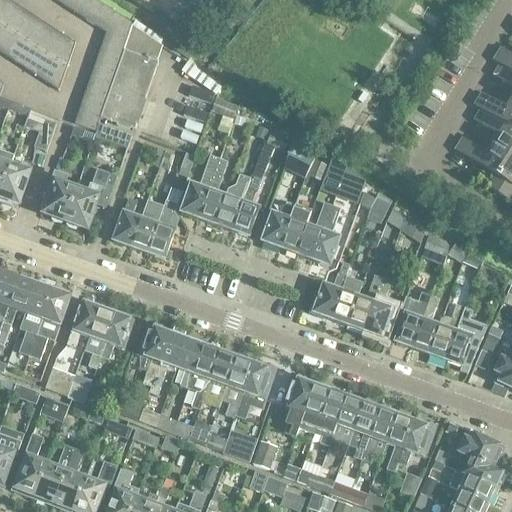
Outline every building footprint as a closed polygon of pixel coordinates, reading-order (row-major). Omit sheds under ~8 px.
[(0,0),(0,20),(11,3),(6,0),(0,0)] [(75,15),(84,0),(70,0),(65,8),(75,15)] [(86,21),(98,3),(93,0),(84,0),(75,15),(86,21)] [(0,20),(0,24),(8,30),(21,9),(11,3),(0,20)] [(96,28),(108,9),(98,3),(86,21),(96,28)] [(8,30),(18,36),(31,16),(21,9),(8,30)] [(106,35),(132,25),(108,9),(96,28),(106,35)] [(18,36),(28,43),(41,22),(31,16),(18,36)] [(28,43),(37,49),(51,29),(41,22),(28,43)] [(0,41),(8,30),(0,24),(0,41)] [(102,46),(123,53),(132,25),(106,35),(102,46)] [(100,119),(134,131),(158,63),(157,63),(163,48),(132,27),(100,119)] [(37,49),(47,55),(61,35),(51,29),(37,49)] [(18,36),(8,30),(0,41),(0,53),(5,56),(18,36)] [(47,55),(57,62),(67,68),(75,45),(61,35),(47,55)] [(28,43),(18,36),(5,56),(14,63),(28,43)] [(37,49),(28,43),(14,63),(24,69),(37,49)] [(123,53),(102,46),(98,57),(119,65),(123,53)] [(47,55),(37,49),(24,69),(34,76),(47,55)] [(511,56),(501,49),(493,61),(500,66),(500,65),(511,72),(511,56)] [(44,82),(57,62),(47,55),(34,76),(44,82)] [(119,65),(98,57),(94,69),(115,76),(119,65)] [(57,62),(44,82),(59,92),(67,68),(57,62)] [(511,95),(509,99),(511,101),(511,72),(500,65),(500,66),(493,77),(511,88),(511,95)] [(115,76),(94,69),(90,80),(111,88),(115,76)] [(111,88),(90,80),(86,92),(107,99),(111,88)] [(107,99),(86,92),(82,103),(103,110),(107,99)] [(511,101),(509,99),(504,108),(482,94),(474,106),(481,111),(481,110),(511,129),(511,101)] [(0,107),(7,111),(10,103),(0,99),(0,107)] [(238,109),(215,100),(211,113),(233,121),(238,109)] [(10,103),(7,111),(20,115),(22,108),(10,103)] [(103,110),(82,103),(78,115),(99,122),(103,110)] [(184,121),(205,126),(208,112),(187,107),(184,121)] [(490,145),(511,158),(511,129),(481,110),(481,111),(474,122),(496,136),(490,145)] [(33,149),(46,154),(56,125),(28,115),(24,129),(39,134),(33,149)] [(99,122),(78,115),(74,126),(95,133),(99,122)] [(127,150),(128,149),(132,136),(99,125),(94,139),(127,150)] [(268,133),(257,129),(253,137),(264,141),(268,133)] [(283,154),(288,142),(271,135),(266,147),(283,154)] [(463,139),(455,151),(495,177),(488,189),(507,201),(511,192),(511,158),(490,145),(485,153),(463,139)] [(152,166),(159,169),(164,153),(157,150),(152,166)] [(0,197),(11,166),(14,157),(0,152),(0,197)] [(169,172),(174,157),(164,153),(159,169),(169,172)] [(189,173),(195,158),(186,155),(180,170),(189,173)] [(198,221),(219,161),(210,157),(199,189),(191,186),(181,215),(198,221)] [(302,157),(298,164),(309,170),(313,164),(302,157)] [(219,161),(198,221),(214,227),(225,198),(217,195),(228,164),(219,161)] [(334,163),(327,175),(341,183),(349,171),(334,163)] [(11,166),(0,197),(19,205),(32,168),(21,164),(19,169),(11,166)] [(316,187),(321,189),(327,172),(313,164),(309,170),(320,176),(319,178),(316,187)] [(76,191),(64,223),(87,231),(97,206),(105,208),(115,179),(97,172),(89,195),(76,191)] [(362,191),(364,187),(347,175),(344,185),(341,184),(338,191),(337,197),(357,203),(362,190),(362,191)] [(228,190),(225,198),(214,227),(231,233),(250,180),(239,176),(235,186),(228,190)] [(64,223),(76,191),(63,186),(65,181),(56,177),(42,215),(64,223)] [(250,180),(231,233),(249,239),(259,211),(250,207),(255,194),(256,195),(261,181),(251,177),(250,180)] [(369,212),(375,201),(363,194),(359,206),(369,212)] [(294,207),(279,250),(296,256),(306,228),(298,225),(307,198),(298,196),(294,207)] [(370,214),(385,222),(393,206),(378,198),(370,214)] [(130,250),(140,221),(132,218),(137,203),(128,200),(113,243),(130,250)] [(140,221),(130,250),(148,256),(164,208),(147,202),(141,221),(140,221)] [(164,208),(148,256),(164,261),(168,262),(171,254),(167,253),(174,233),(170,231),(173,223),(171,223),(177,206),(167,202),(164,208)] [(290,218),(294,207),(286,204),(281,219),(272,215),(262,244),(279,250),(290,218)] [(306,228),(296,256),(312,262),(332,208),(324,205),(314,231),(306,228)] [(328,219),(312,262),(330,268),(340,240),(331,237),(340,211),(332,208),(328,219)] [(400,232),(408,220),(393,211),(386,223),(400,232)] [(408,220),(400,232),(412,240),(417,227),(408,220)] [(441,258),(442,255),(446,256),(451,250),(446,245),(429,238),(424,251),(441,258)] [(461,264),(467,255),(468,252),(455,245),(451,250),(446,256),(461,265),(461,264)] [(467,255),(461,264),(479,272),(483,265),(467,255)] [(331,321),(346,278),(350,267),(343,264),(339,276),(337,275),(332,290),(322,286),(312,315),(331,321)] [(481,269),(475,281),(487,287),(492,274),(481,269)] [(1,274),(0,277),(0,330),(18,280),(1,274)] [(364,333),(383,280),(374,277),(366,302),(357,299),(347,327),(364,333)] [(346,278),(331,321),(347,327),(357,299),(349,296),(354,281),(346,278)] [(18,280),(0,330),(0,346),(3,348),(16,312),(25,315),(36,286),(18,280)] [(383,280),(364,333),(381,339),(391,311),(382,308),(391,283),(383,280)] [(18,354),(21,355),(21,356),(29,359),(53,292),(36,286),(25,315),(34,318),(29,332),(26,332),(18,354)] [(60,327),(70,298),(53,292),(29,359),(28,362),(27,365),(32,367),(34,360),(40,362),(47,341),(54,343),(60,327)] [(395,328),(400,330),(395,344),(412,351),(431,298),(422,295),(418,305),(405,300),(395,328)] [(431,298),(412,351),(429,357),(439,328),(438,328),(430,325),(439,301),(431,298)] [(81,303),(66,347),(75,350),(80,335),(88,337),(97,309),(81,303)] [(446,363),(464,310),(456,307),(451,320),(445,319),(441,320),(438,328),(439,328),(429,357),(446,363)] [(83,353),(92,356),(88,368),(96,371),(101,359),(115,316),(97,309),(88,337),(88,338),(83,353)] [(464,310),(446,363),(462,368),(461,372),(468,375),(488,327),(470,321),(472,313),(464,310)] [(115,316),(101,359),(109,362),(114,347),(123,351),(132,322),(115,316)] [(138,356),(139,357),(151,361),(146,375),(142,373),(140,378),(144,379),(142,386),(149,388),(168,335),(161,332),(163,327),(149,323),(138,356)] [(499,341),(503,333),(491,328),(488,335),(499,341)] [(168,335),(149,388),(151,389),(149,394),(157,398),(168,367),(176,370),(186,341),(168,335)] [(481,352),(490,356),(492,357),(499,341),(488,335),(481,352)] [(186,341),(176,370),(184,373),(179,388),(187,390),(202,347),(186,341)] [(187,390),(196,393),(191,409),(200,412),(202,405),(201,404),(219,353),(202,347),(187,390)] [(481,352),(475,369),(483,372),(490,356),(481,352)] [(201,404),(202,405),(216,410),(219,402),(235,359),(219,353),(201,404)] [(511,390),(511,365),(507,363),(508,361),(502,358),(495,374),(498,375),(495,383),(497,384),(493,392),(505,398),(508,389),(511,390)] [(229,405),(227,412),(225,417),(233,420),(234,417),(253,365),(235,359),(219,402),(229,405)] [(264,402),(276,369),(261,364),(260,368),(253,365),(234,417),(243,420),(251,397),(264,402)] [(52,369),(45,390),(67,399),(72,382),(73,382),(75,378),(52,369)] [(281,408),(282,408),(292,411),(287,426),(283,435),(290,437),(290,438),(295,440),(299,430),(297,430),(313,387),(305,384),(306,380),(292,375),(281,408)] [(0,380),(0,389),(12,394),(15,386),(0,380)] [(86,402),(90,389),(73,382),(72,382),(67,399),(84,406),(85,402),(86,402)] [(11,397),(36,406),(40,395),(16,385),(11,397)] [(90,389),(86,402),(97,406),(102,391),(91,387),(90,389)] [(314,436),(329,393),(313,387),(297,430),(299,430),(314,436)] [(329,393),(314,436),(322,438),(319,444),(328,448),(346,399),(329,393)] [(137,422),(141,410),(128,405),(131,397),(119,394),(112,413),(137,422)] [(46,399),(39,417),(62,426),(69,408),(46,399)] [(346,399),(328,448),(337,451),(339,444),(348,447),(353,433),(363,405),(346,399)] [(76,403),(71,415),(87,421),(92,410),(76,403)] [(363,405),(348,447),(356,450),(353,459),(361,462),(379,411),(363,405)] [(102,426),(106,415),(92,409),(92,410),(87,421),(102,426)] [(141,410),(137,422),(156,429),(160,417),(141,410)] [(379,411),(361,462),(370,465),(373,457),(381,460),(386,445),(396,417),(379,411)] [(171,435),(175,422),(160,417),(156,429),(156,430),(171,435)] [(396,417),(386,445),(394,448),(386,471),(394,474),(398,466),(413,423),(396,417)] [(436,427),(422,421),(421,426),(413,423),(398,466),(406,469),(411,454),(424,459),(436,427)] [(175,422),(171,435),(189,442),(189,441),(193,429),(193,428),(175,422)] [(126,446),(132,430),(115,424),(109,440),(126,446)] [(446,434),(455,439),(460,429),(452,425),(450,424),(446,434)] [(0,486),(3,487),(14,456),(16,457),(21,444),(23,437),(0,429),(0,486)] [(193,429),(189,441),(204,447),(209,435),(193,429)] [(155,450),(159,440),(136,431),(132,441),(155,450)] [(503,449),(467,432),(463,442),(459,440),(455,451),(457,452),(456,455),(470,462),(471,460),(494,470),(494,469),(503,449)] [(26,457),(14,490),(34,498),(47,465),(35,461),(43,440),(32,435),(24,456),(26,457)] [(209,435),(204,447),(204,448),(212,451),(212,450),(221,453),(225,442),(217,438),(209,435)] [(174,455),(179,444),(179,443),(166,438),(161,449),(174,455)] [(249,465),(257,441),(246,438),(242,448),(227,443),(225,442),(221,453),(223,454),(222,455),(249,465)] [(252,466),(269,472),(277,449),(260,443),(252,466)] [(66,448),(60,462),(58,469),(47,465),(34,498),(54,505),(74,451),(66,448)] [(74,451),(54,505),(72,511),(73,511),(85,480),(75,476),(83,454),(74,451)] [(434,462),(444,467),(449,456),(438,451),(434,462)] [(456,472),(495,490),(503,473),(494,469),(494,470),(471,460),(470,462),(467,468),(460,464),(457,471),(456,471),(456,472)] [(444,467),(434,462),(431,470),(441,474),(444,467)] [(85,480),(73,511),(96,511),(105,490),(109,491),(117,470),(104,466),(97,484),(85,480)] [(287,466),(283,479),(296,484),(301,471),(287,466)] [(116,492),(107,511),(131,511),(136,499),(139,491),(129,487),(133,476),(120,471),(113,491),(116,492)] [(301,471),(296,484),(313,490),(318,477),(301,471)] [(459,493),(488,506),(495,490),(456,472),(449,488),(459,493)] [(254,473),(251,484),(249,490),(262,495),(263,493),(268,478),(254,473)] [(400,494),(414,499),(422,480),(406,475),(400,494)] [(318,477),(313,490),(329,496),(330,496),(334,484),(334,483),(318,477)] [(282,500),(285,492),(287,486),(268,478),(263,493),(282,500)] [(427,479),(424,487),(423,487),(419,495),(420,495),(430,500),(437,483),(427,479)] [(334,484),(330,496),(346,502),(351,490),(334,484)] [(162,488),(158,498),(152,511),(169,511),(163,510),(170,491),(162,488)] [(351,490),(346,502),(363,509),(368,496),(352,490),(351,490)] [(285,492),(282,500),(280,506),(295,511),(300,511),(305,500),(285,492)] [(200,511),(206,498),(194,493),(188,509),(177,505),(174,511),(200,511)] [(451,509),(456,511),(484,511),(488,506),(459,493),(451,509)] [(136,499),(131,511),(152,511),(158,498),(150,495),(146,503),(136,499)] [(221,511),(223,508),(220,507),(224,498),(214,495),(207,511),(221,511)] [(312,495),(308,508),(317,511),(331,511),(335,504),(312,495)] [(430,500),(420,495),(414,508),(423,511),(427,511),(432,501),(430,500)] [(368,496),(363,509),(372,511),(380,511),(384,503),(368,497),(368,496)]
